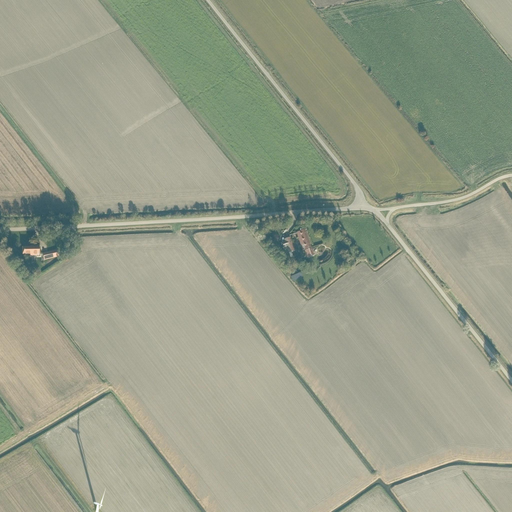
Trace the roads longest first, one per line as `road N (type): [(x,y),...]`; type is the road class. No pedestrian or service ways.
road 1 (unclassified): [(0,228),(360,207)]
road 2 (unclassified): [(360,207),(354,183),(206,0)]
road 3 (unclassified): [(511,381),(386,223)]
road 4 (unclassified): [(392,209),(456,200),(511,175)]
